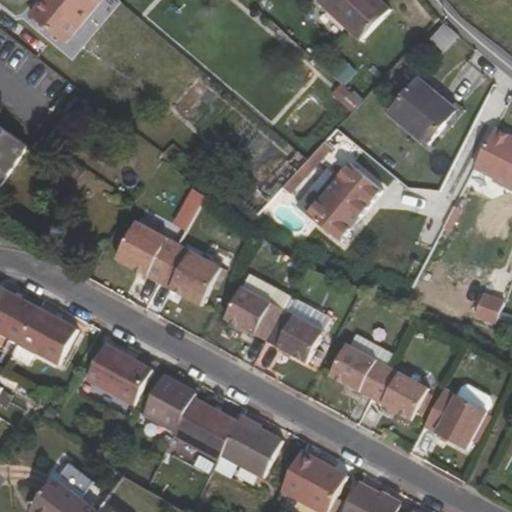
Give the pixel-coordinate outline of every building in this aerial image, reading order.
[(45,0),(33,15),(67,44),(104,0),(45,0)] [(393,12),(380,0),(325,0),(322,3),(364,42),(393,12)] [(433,42),(445,53),(460,36),(446,25),(433,42)] [(42,118),(67,79),(39,61),(14,100),(42,118)] [(419,80),(455,110),(460,114),(464,110),(423,75),(419,80)] [(455,110),(419,80),(390,113),(426,144),(444,123),(455,110)] [(455,110),(444,123),(449,127),(460,114),(455,110)] [(0,186),(1,187),(30,147),(0,125),(0,186)] [(511,137),(496,129),(475,169),(496,180),(494,182),(511,191),(511,137)] [(310,215),(342,242),(385,192),(354,165),(310,215)] [(180,230),(188,235),(207,203),(198,198),(180,230)] [(140,223),(118,262),(160,285),(182,246),(140,223)] [(203,308),(224,269),(182,246),(160,285),(203,308)] [(275,306),(282,293),(250,276),(226,322),(268,344),(286,312),(275,306)] [(40,309),(1,287),(0,289),(0,331),(21,343),(40,309)] [(282,293),(275,306),(286,312),(293,298),(282,293)] [(286,312),(268,344),(308,364),(333,320),(305,305),(298,318),(286,312)] [(21,343),(60,364),(79,330),(40,309),(21,343)] [(391,368),(378,361),(383,350),(357,335),(350,347),(349,347),(332,377),(373,400),(391,368)] [(108,346),(89,381),(135,407),(155,371),(108,346)] [(274,368),(277,350),(263,347),(259,366),(274,368)] [(383,350),(378,361),(391,368),(397,358),(383,350)] [(391,368),(373,400),(414,421),(431,390),(391,368)] [(199,395),(167,378),(145,417),(178,435),(197,399),(199,395)] [(469,451),(489,414),(446,391),(426,428),(469,451)] [(178,435),(176,439),(218,463),(221,458),(240,423),(197,399),(178,435)] [(263,481),(285,442),(242,419),(240,423),(221,458),(263,481)] [(305,452),(283,492),(319,511),(330,511),(350,477),(305,452)] [(399,511),(403,506),(361,483),(345,511),(399,511)] [(88,511),(53,484),(30,511),(88,511)]
